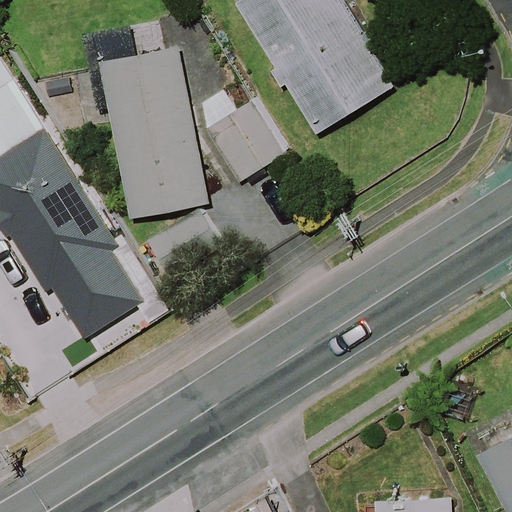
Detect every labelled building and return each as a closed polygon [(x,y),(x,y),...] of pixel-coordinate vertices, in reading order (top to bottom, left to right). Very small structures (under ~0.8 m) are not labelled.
[(397,85),(345,0),(237,0),(233,3),(314,136),(397,85)] [(207,202),(171,50),(95,68),(130,219),(207,202)] [(0,84),(14,76),(0,53),(0,84)] [(280,157),(252,103),(205,127),(233,181),(280,157)] [(117,246),(46,130),(7,154),(14,164),(0,172),(0,219),(76,343),(141,302),(109,251),(117,246)] [(224,264),(207,217),(150,237),(167,284),(224,264)] [(511,511),(511,432),(471,454),(501,511),(511,511)] [(448,511),(447,499),(380,503),(380,511),(448,511)]
